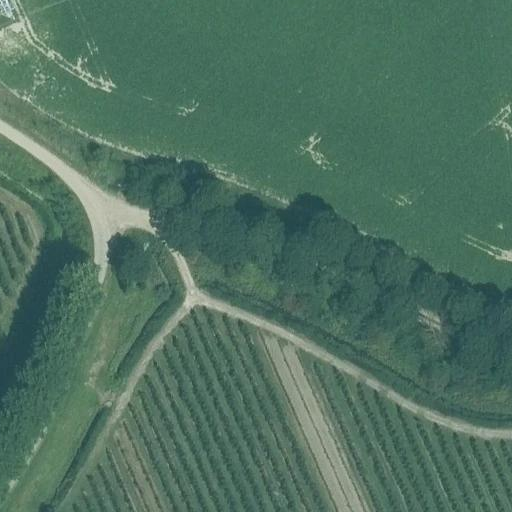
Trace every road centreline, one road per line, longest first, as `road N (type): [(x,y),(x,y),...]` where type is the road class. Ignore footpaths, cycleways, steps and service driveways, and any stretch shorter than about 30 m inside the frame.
road 1 (track): [(511,348),(479,344),(323,261),(91,194)]
road 2 (unclassified): [(0,493),(77,343),(97,266),(91,194),(0,129)]
